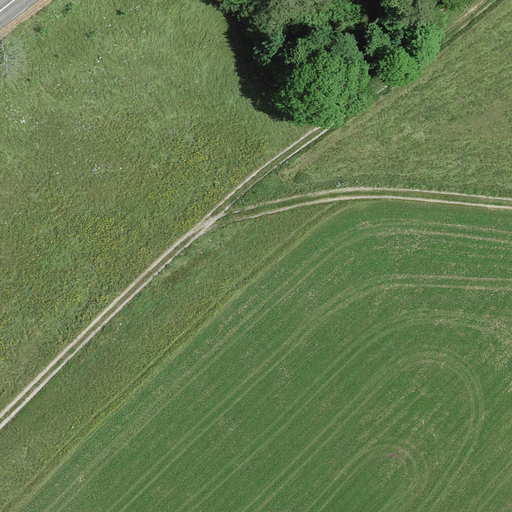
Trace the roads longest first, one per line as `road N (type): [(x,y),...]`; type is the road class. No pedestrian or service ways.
road 1 (track): [(487,0),(288,151),(0,422)]
road 2 (track): [(511,203),(379,192),(324,196),(206,226)]
